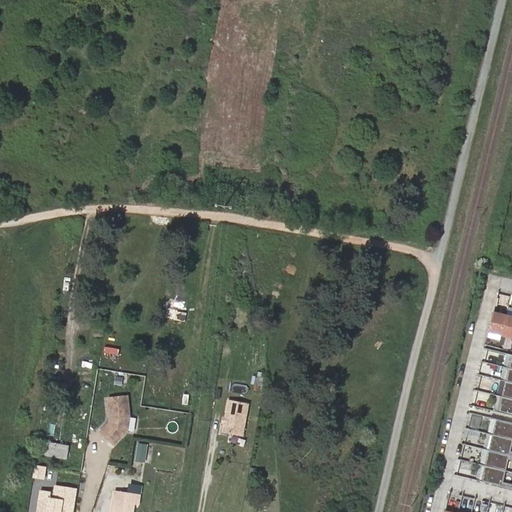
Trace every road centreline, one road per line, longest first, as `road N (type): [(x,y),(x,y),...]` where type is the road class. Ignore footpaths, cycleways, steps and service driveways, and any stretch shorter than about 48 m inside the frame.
road 1 (unclassified): [(379,511),(501,0)]
road 2 (track): [(0,221),(139,209),(294,225),(441,257)]
road 3 (residential): [(446,481),(494,289),(511,286)]
